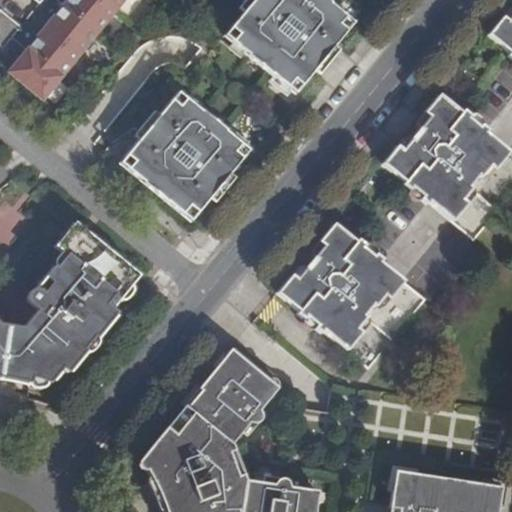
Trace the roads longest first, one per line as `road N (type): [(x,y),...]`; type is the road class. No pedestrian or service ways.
road 1 (residential): [(447,0),(207,293)]
road 2 (residential): [(0,121),(207,293)]
road 3 (residential): [(207,293),(48,492)]
